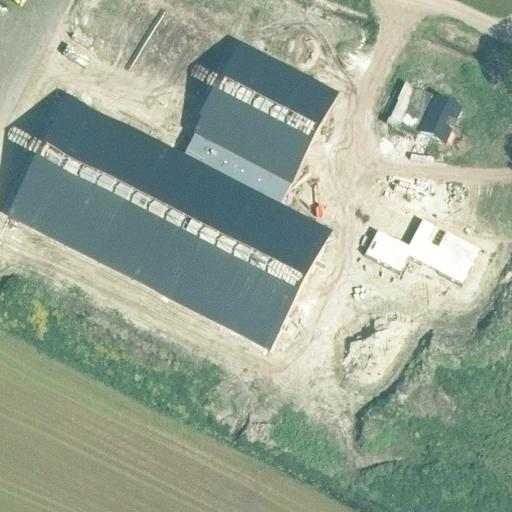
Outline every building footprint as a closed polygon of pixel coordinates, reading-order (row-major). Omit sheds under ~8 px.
[(231,21),(173,0),(86,0),(84,5),(219,54),(231,21)] [(200,0),(199,10),(233,15),(235,0),(200,0)] [(180,166),(68,107),(9,220),(269,355),(328,242),(276,216),(335,104),(239,54),(180,166)] [(407,252),(376,236),(363,261),(399,279),(407,263),(420,270),(438,279),(461,291),(479,255),(421,225),(407,252)] [(181,365),(191,327),(159,318),(149,357),(181,365)] [(30,406),(69,416),(75,392),(51,386),(53,379),(38,375),(30,406)] [(81,441),(180,504),(195,481),(96,417),(81,441)] [(46,426),(41,436),(66,449),(71,439),(46,426)]
